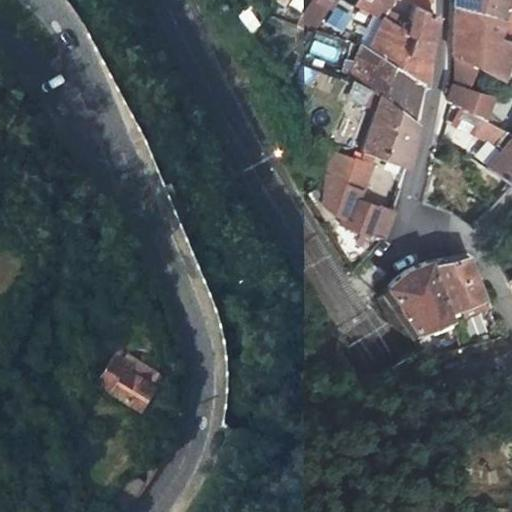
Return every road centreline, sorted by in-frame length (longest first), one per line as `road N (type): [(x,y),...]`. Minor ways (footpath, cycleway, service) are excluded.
road 1 (tertiary): [(101,101),(193,340),(190,442),(152,511)]
road 2 (residential): [(442,0),(436,86),(406,231)]
road 3 (unclassified): [(101,101),(0,35)]
road 4 (tertiary): [(38,0),(59,20),(101,101)]
